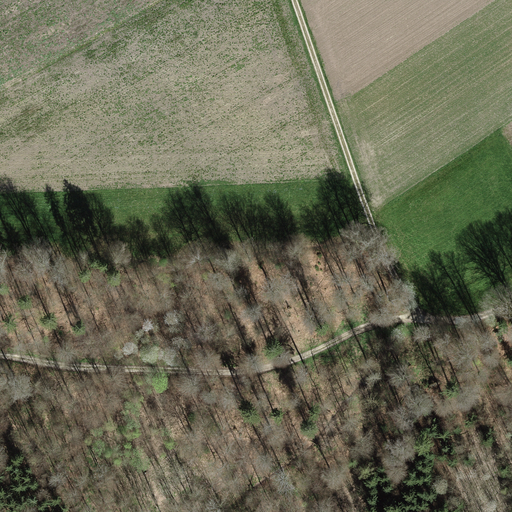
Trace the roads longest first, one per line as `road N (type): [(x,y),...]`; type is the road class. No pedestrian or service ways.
road 1 (track): [(431,316),(376,320),(311,352),(231,373),(0,356)]
road 2 (track): [(294,0),(373,234),(431,316)]
